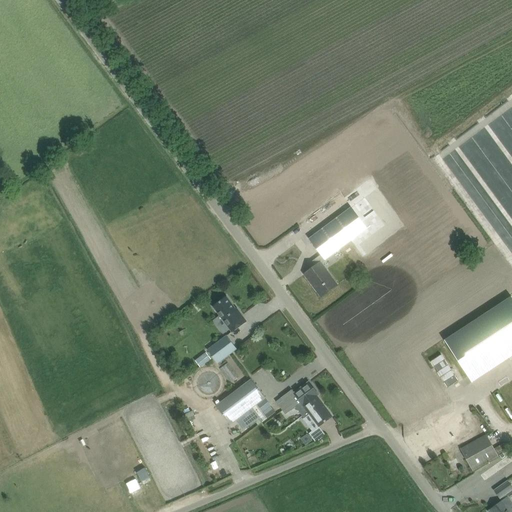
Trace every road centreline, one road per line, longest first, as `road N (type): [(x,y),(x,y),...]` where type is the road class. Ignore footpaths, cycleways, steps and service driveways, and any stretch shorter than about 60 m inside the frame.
road 1 (unclassified): [(378,427),(61,0)]
road 2 (unclassified): [(181,511),(378,427)]
